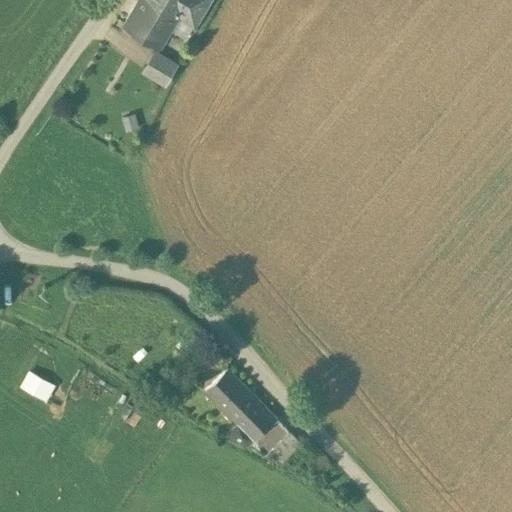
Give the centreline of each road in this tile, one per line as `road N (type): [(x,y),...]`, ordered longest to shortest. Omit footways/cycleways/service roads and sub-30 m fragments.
road 1 (unclassified): [(7,256),(175,292),(393,511)]
road 2 (unclassified): [(110,0),(0,161)]
